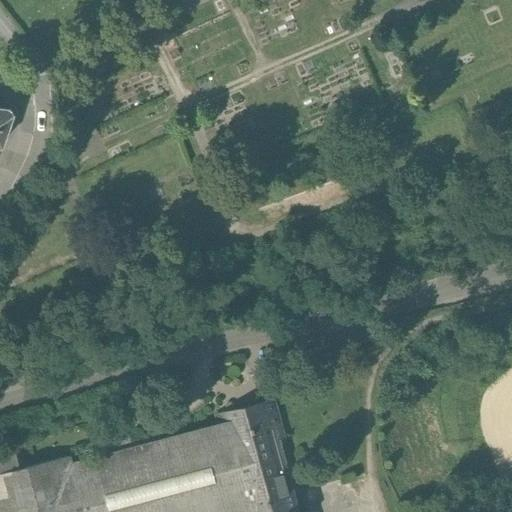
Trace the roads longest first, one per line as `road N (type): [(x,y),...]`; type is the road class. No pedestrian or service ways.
road 1 (unclassified): [(0,400),(511,274)]
road 2 (unclassified): [(41,98),(27,158),(0,210)]
